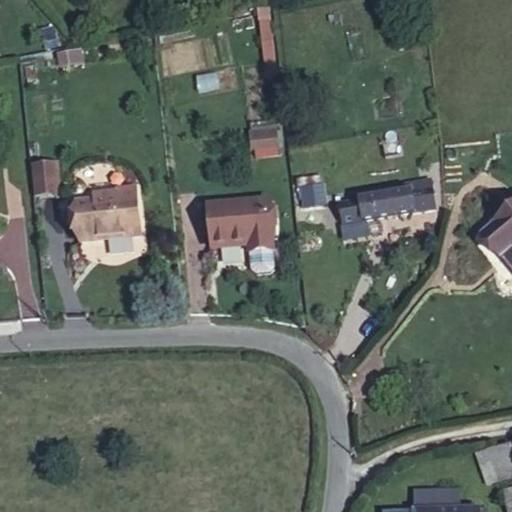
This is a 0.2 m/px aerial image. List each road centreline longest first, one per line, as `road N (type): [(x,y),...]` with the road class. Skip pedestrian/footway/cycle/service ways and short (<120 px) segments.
road 1 (residential): [(0,341),(198,333),(288,342),(314,363),(331,401),(337,457),(330,511)]
road 2 (unknown): [(337,457),(511,431)]
